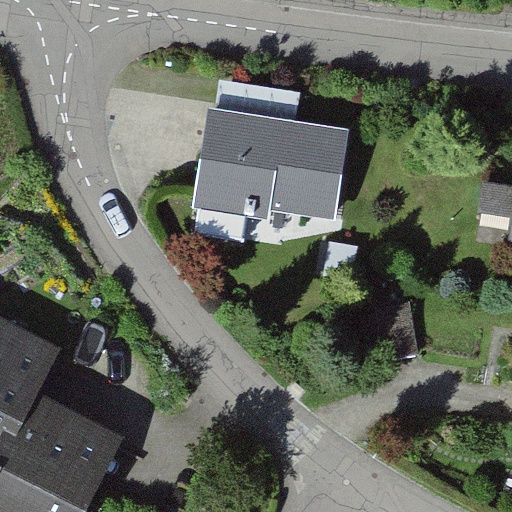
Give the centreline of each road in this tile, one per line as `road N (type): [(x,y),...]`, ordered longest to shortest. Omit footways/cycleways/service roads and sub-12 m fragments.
road 1 (residential): [(62,30),(66,122),(89,186),(203,346),(273,415),(356,477)]
road 2 (residential): [(511,62),(148,14),(62,30)]
